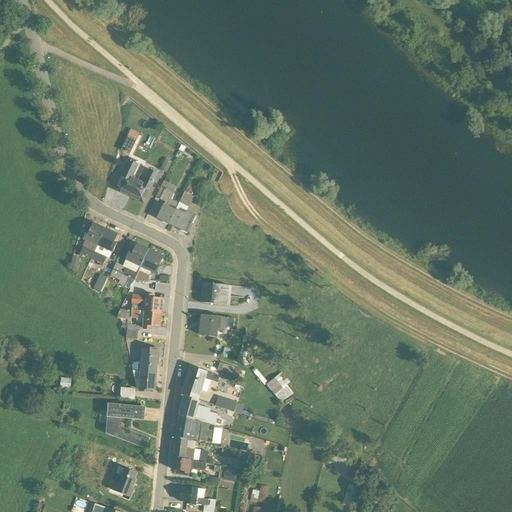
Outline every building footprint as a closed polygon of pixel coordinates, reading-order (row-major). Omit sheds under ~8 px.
[(145,144),(134,139),(127,154),(130,156),(132,156),(133,156),(133,157),(132,157),(137,159),(145,144)] [(139,163),(131,159),(117,189),(123,192),(123,194),(129,197),(137,181),(132,178),(139,163)] [(171,163),(165,160),(160,171),(166,174),(171,163)] [(137,181),(129,197),(136,200),(137,199),(144,202),(157,174),(149,170),(143,184),(137,181)] [(171,200),(176,188),(164,181),(155,198),(164,203),(157,219),(169,225),(179,204),(171,200)] [(191,196),(195,188),(188,186),(185,193),(184,193),(169,225),(188,234),(196,217),(187,212),(194,197),(191,196)] [(198,189),(195,205),(201,207),(205,190),(198,189)] [(83,248),(79,257),(82,258),(83,257),(91,260),(106,230),(93,225),(90,231),(87,230),(83,240),(85,241),(82,247),(83,248)] [(115,243),(118,236),(106,230),(91,260),(99,264),(98,267),(102,268),(106,259),(109,260),(117,244),(115,243)] [(134,282),(149,250),(137,244),(135,248),(132,247),(122,267),(116,264),(110,276),(119,281),(118,284),(130,290),(132,285),(134,282)] [(160,266),(164,257),(149,250),(134,282),(147,283),(148,283),(150,276),(151,274),(155,276),(156,275),(158,276),(163,268),(163,267),(160,266)] [(80,259),(73,257),(69,270),(79,272),(82,264),(79,263),(80,259)] [(108,279),(100,275),(93,288),(102,292),(108,279)] [(147,285),(147,283),(134,282),(132,285),(131,293),(142,294),(143,285),(147,285)] [(229,287),(203,284),(200,303),(227,306),(229,287)] [(162,314),(163,299),(155,298),(155,296),(144,295),(144,297),(133,295),(128,294),(120,310),(162,314)] [(153,328),(161,329),(162,314),(120,310),(117,317),(118,319),(130,321),(130,319),(136,320),(136,324),(142,325),(142,331),(152,332),(153,328)] [(200,316),(198,337),(217,338),(218,330),(220,330),(220,329),(226,330),(226,328),(233,328),(234,319),(200,316)] [(125,340),(137,341),(138,332),(126,331),(125,340)] [(130,363),(131,372),(157,374),(157,365),(158,365),(160,350),(142,348),(140,363),(130,363)] [(220,364),(218,371),(225,373),(223,380),(236,384),(238,377),(242,379),(244,373),(241,371),(241,370),(220,364)] [(212,375),(213,373),(207,372),(207,373),(190,367),(184,387),(200,393),(205,379),(218,383),(220,378),(212,375)] [(151,392),(155,392),(157,374),(131,372),(136,390),(138,390),(138,393),(150,394),(151,392)] [(280,402),(294,394),(282,373),(268,381),(280,402)] [(71,387),(71,378),(61,378),(61,387),(71,387)] [(121,399),(134,400),(135,390),(121,388),(120,397),(121,397),(121,399)] [(182,405),(209,413),(210,410),(198,406),(200,402),(181,396),(184,397),(182,405)] [(218,397),(215,407),(250,418),(250,417),(274,425),(274,422),(241,411),(242,405),(218,397)] [(125,406),(108,404),(105,434),(145,450),(150,439),(123,428),(124,420),(144,422),(145,408),(125,406)] [(182,405),(179,416),(214,426),(217,415),(182,405)] [(200,441),(212,444),(214,426),(179,416),(176,435),(186,436),(186,440),(199,443),(200,441)] [(196,443),(176,438),(174,458),(199,463),(200,451),(195,450),(196,443)] [(174,458),(172,470),(179,471),(179,474),(190,475),(190,471),(205,472),(206,464),(174,458)] [(114,492),(131,498),(134,489),(133,489),(136,480),(135,479),(137,473),(118,466),(115,475),(121,477),(118,483),(117,483),(114,492)] [(237,474),(235,474),(236,471),(226,469),(225,472),(224,472),(222,480),(235,483),(237,474)] [(218,479),(206,477),(205,487),(217,488),(218,479)] [(261,485),(260,491),(253,489),(250,501),(265,505),(269,487),(261,485)] [(187,489),(181,488),(179,502),(185,503),(185,505),(196,506),(196,505),(204,506),(202,511),(213,511),(215,501),(208,500),(204,500),(205,490),(187,488),(187,489)]
